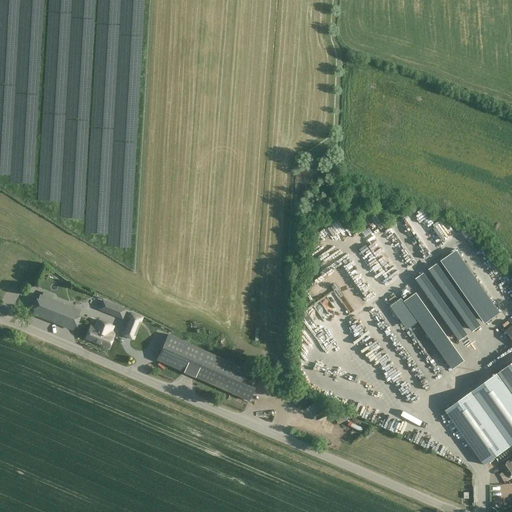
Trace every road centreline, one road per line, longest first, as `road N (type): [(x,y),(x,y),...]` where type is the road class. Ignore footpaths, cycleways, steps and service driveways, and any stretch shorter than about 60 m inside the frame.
road 1 (unclassified): [(0,317),(452,511)]
road 2 (unknown): [(481,511),(482,475),(473,459),(419,419)]
